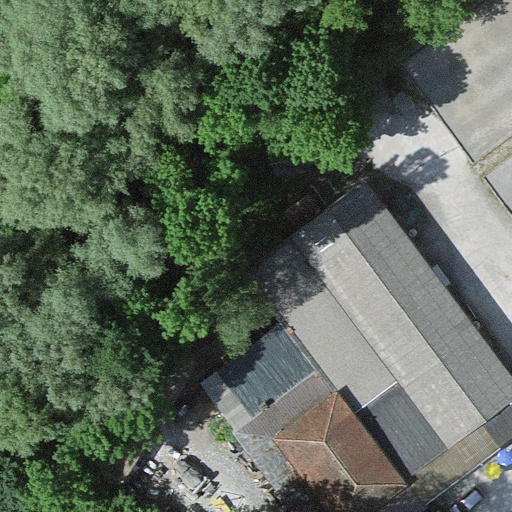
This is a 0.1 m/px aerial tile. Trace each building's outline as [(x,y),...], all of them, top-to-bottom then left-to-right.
[(324,158),(308,132),(265,159),(281,185),(324,158)] [(511,432),(511,370),(366,178),(250,264),(285,311),(334,376),(351,398),(405,469),(481,412),(501,441),(511,432)] [(160,330),(78,463),(114,485),(195,355),(181,347),(201,314),(187,305),(168,336),(160,330)] [(288,496),(315,476),(274,420),(334,376),(285,311),(198,375),(288,496)] [(334,376),(274,420),(315,476),(342,511),(346,511),(405,469),(351,398),(334,376)] [(428,511),(405,511),(387,494),(369,511),(440,511),(435,506),(428,511)]
